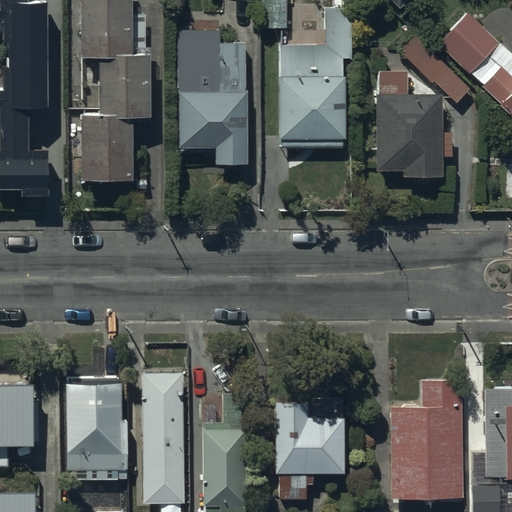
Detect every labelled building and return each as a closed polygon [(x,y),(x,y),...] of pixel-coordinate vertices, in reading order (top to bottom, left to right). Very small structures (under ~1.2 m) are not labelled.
[(0,0),(0,35),(4,35),(4,55),(0,54),(0,180),(19,181),(19,189),(43,189),(43,144),(24,144),(24,100),(43,100),(43,0),(0,0)] [(127,0),(76,0),(77,50),(96,50),(96,108),(77,108),(77,175),(128,175),(128,111),(147,111),(146,49),(128,50),(127,0)] [(285,23),(283,0),(258,0),(259,24),(285,23)] [(496,38),(464,9),(436,41),(468,70),(496,38)] [(218,27),(175,27),(175,143),(180,143),(180,149),(214,149),(214,160),(244,159),(244,38),(218,38),(218,27)] [(411,30),(395,47),(429,79),(431,77),(454,99),(468,85),(411,30)] [(511,115),(511,74),(498,62),(478,84),(511,115)] [(377,91),(373,91),(374,166),(400,166),(401,172),(439,172),(438,91),(405,91),(405,69),(376,69),(377,91)] [(344,71),(276,72),(276,145),(340,145),(340,135),(345,135),(344,71)] [(180,370),(140,371),(142,500),(182,500),(180,370)] [(67,381),(63,381),(65,468),(113,468),(114,478),(127,478),(126,415),(119,416),(119,381),(115,381),(115,374),(66,375),(67,381)] [(418,402),(388,402),(389,495),(460,494),(458,376),(418,377),(418,402)] [(28,379),(0,379),(0,463),(5,463),(4,440),(39,439),(38,397),(29,397),(28,379)] [(511,384),(482,385),(483,474),(511,473),(511,384)] [(202,418),(200,419),(201,503),(204,503),(203,511),(242,511),(242,502),(244,502),(243,390),(219,390),(219,394),(202,394),(202,418)] [(307,397),(273,397),(273,470),(278,470),(278,496),(304,496),(304,481),(310,481),(310,469),(341,469),(341,414),(340,414),(340,395),(311,395),(311,404),(307,404),(307,397)] [(500,511),(501,486),(473,486),(473,511),(500,511)] [(30,487),(0,487),(0,511),(39,511),(40,505),(30,505),(30,487)]
